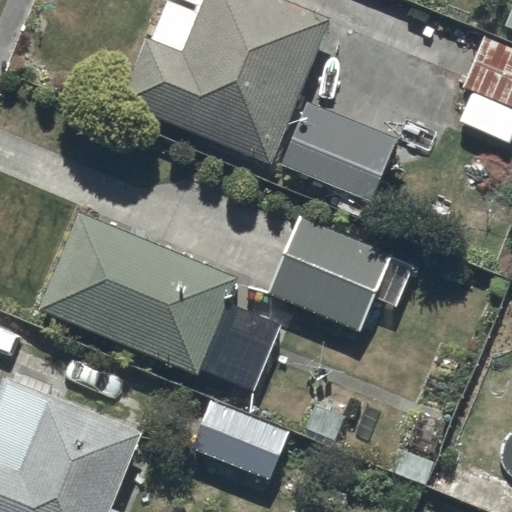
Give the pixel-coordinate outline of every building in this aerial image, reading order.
[(162,0),(150,31),(125,93),(271,153),(329,11),(303,0),(162,0)] [(511,39),(486,28),(465,75),(511,95),(511,39)] [(309,95),(283,163),(371,197),(397,130),(309,95)] [(238,268),(79,204),(40,300),(200,364),(201,362),(231,374),(258,306),(228,293),(238,268)] [(395,247),(301,209),(266,288),(362,327),(395,247)] [(107,511),(143,421),(4,367),(0,377),(0,511),(107,511)] [(290,425),(211,392),(188,446),(292,490),(305,460),(280,450),(290,425)]
